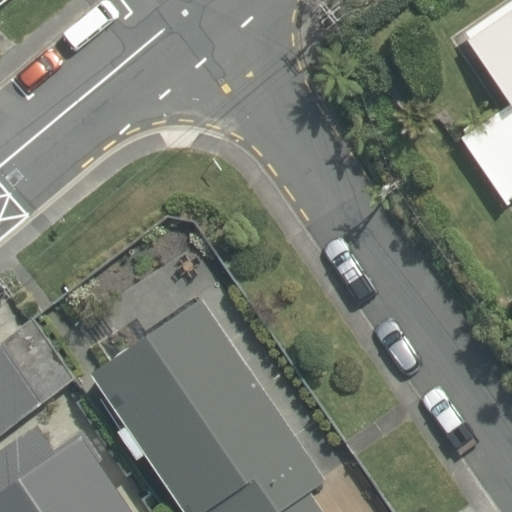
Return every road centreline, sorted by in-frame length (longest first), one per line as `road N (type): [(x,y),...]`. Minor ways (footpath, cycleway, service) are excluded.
road 1 (residential): [(511,451),(200,7)]
road 2 (tertiary): [(0,161),(200,7)]
